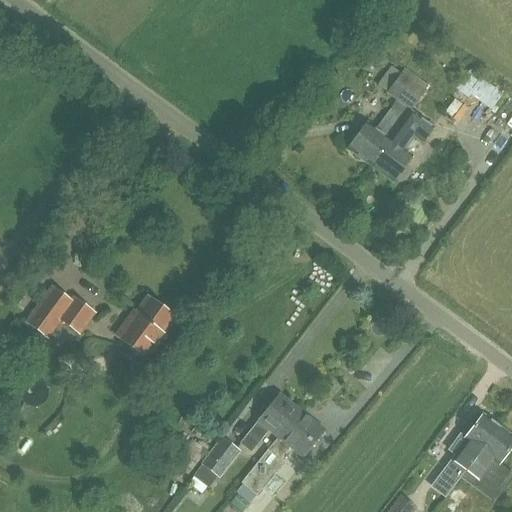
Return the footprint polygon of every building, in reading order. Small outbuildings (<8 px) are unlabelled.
[(400,73),(386,93),(409,110),(427,86),(404,69),(400,73)] [(469,73),(461,91),(498,108),(506,90),(469,73)] [(444,113),(452,119),(463,106),(454,99),(444,113)] [(347,150),(369,167),(404,119),(390,108),(375,129),(367,123),(347,150)] [(404,119),(369,167),(392,183),(411,156),(404,150),(414,137),(421,142),(432,127),(410,111),(404,119)] [(51,287),(26,320),(46,335),(59,317),(78,332),(92,313),(72,298),(70,301),(51,287)] [(173,319),(146,299),(129,322),(127,321),(115,336),(146,359),(163,337),(161,336),(173,319)] [(275,436),(296,409),(278,395),(257,421),(257,422),(239,444),(250,453),(268,430),(275,436)] [(296,409),(275,436),(278,438),(241,483),(256,495),(282,463),(278,460),(289,447),(302,458),(323,431),(296,409)] [(455,457),(433,488),(444,496),(445,497),(445,496),(454,485),(459,478),(464,471),(499,428),(481,415),(477,412),(468,423),(473,426),(463,439),(459,435),(447,451),(453,456),(455,457)] [(511,437),(499,428),(464,471),(476,480),(474,482),(489,493),(506,470),(498,464),(511,445),(511,437)] [(200,464),(202,465),(192,477),(208,489),(217,477),(219,479),(240,451),(221,437),(200,464)]
